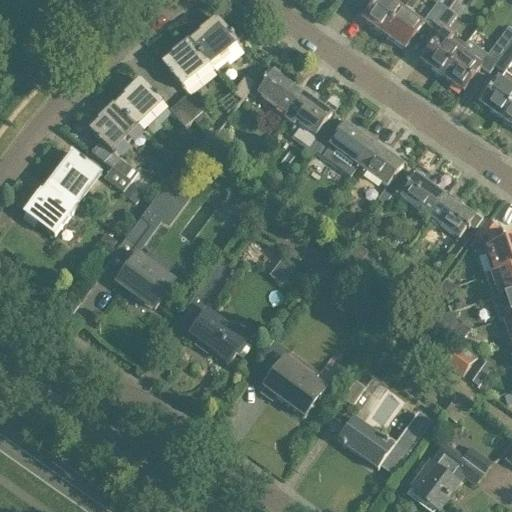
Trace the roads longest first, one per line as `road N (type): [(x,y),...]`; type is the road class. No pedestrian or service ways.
road 1 (residential): [(292,511),(0,301)]
road 2 (residential): [(511,179),(258,0)]
road 3 (primary): [(203,511),(0,365)]
road 4 (residential): [(0,176),(53,105),(175,0)]
road 5 (primary): [(0,436),(108,511)]
